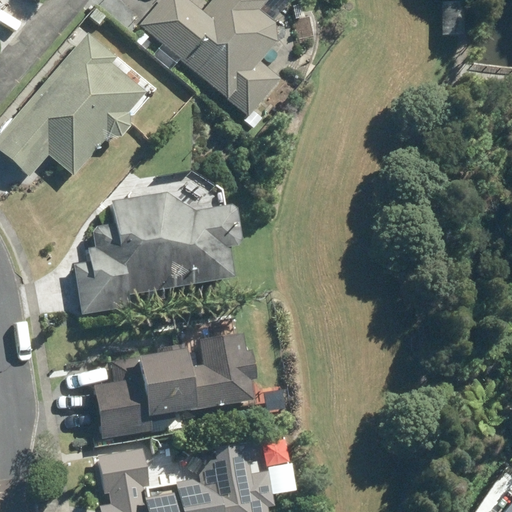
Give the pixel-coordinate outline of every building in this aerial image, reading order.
[(248,4),(251,0),(198,0),(192,8),(183,0),(148,0),(131,20),(238,112),(270,75),(249,57),(266,37),(265,19),(248,4)] [(462,3),(441,3),(442,36),(463,35),(462,3)] [(95,7),(88,15),(97,25),(105,17),(95,7)] [(129,120),(153,91),(87,34),(0,134),(0,152),(29,177),(48,155),(72,175),(104,139),(119,138),(129,126),(129,120)] [(142,34),(135,42),(144,50),(151,42),(142,34)] [(110,202),(114,227),(90,231),(94,248),(88,248),(90,264),(73,267),(80,315),(129,307),(128,296),(232,279),(226,249),(234,247),(238,242),(233,210),(228,207),(191,213),(164,194),(110,202)] [(242,336),(200,342),(203,365),(187,368),(185,352),(109,361),(113,384),(93,387),(100,440),(149,433),(147,417),(251,402),(249,382),(253,381),(250,351),(244,352),(242,336)] [(290,419),(288,400),(273,403),(276,421),(290,419)] [(136,486),(142,485),(137,450),(92,457),(98,492),(105,491),(107,506),(98,507),(99,511),(265,511),(265,509),(272,508),(265,472),(248,476),(244,455),(236,457),(234,446),(212,450),(214,460),(207,461),(197,475),(198,482),(191,483),(191,480),(172,484),(173,493),(138,499),(136,486)] [(511,511),(511,501),(503,511),(511,511)]
